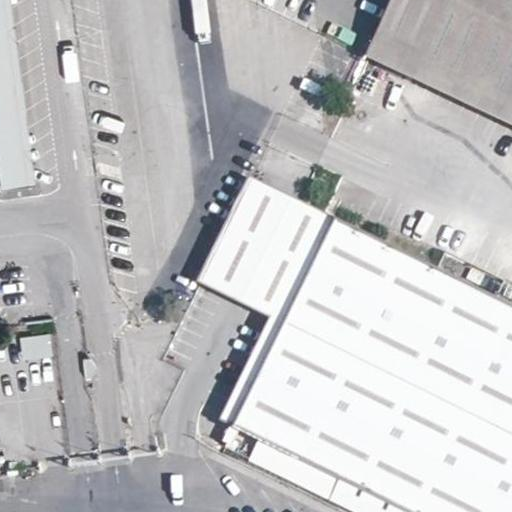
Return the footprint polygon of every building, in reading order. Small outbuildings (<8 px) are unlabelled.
[(9,0),(0,0),(0,176),(1,187),(34,183),(9,0)] [(511,0),(394,0),(373,46),(511,111),(511,0)] [(511,111),(373,46),(367,58),(511,126),(511,111)] [(287,326),(337,220),(298,202),(251,179),(201,285),(238,303),(271,318),(287,326)] [(511,302),(458,277),(337,220),(287,326),(236,432),(405,511),(475,511),(489,482),(511,492),(511,302)] [(511,283),(466,262),(458,277),(511,302),(511,283)] [(221,424),(236,432),(287,326),(271,318),(221,424)] [(50,335),(21,339),(24,359),(53,354),(50,335)] [(511,511),(511,492),(489,482),(475,511),(511,511)]
